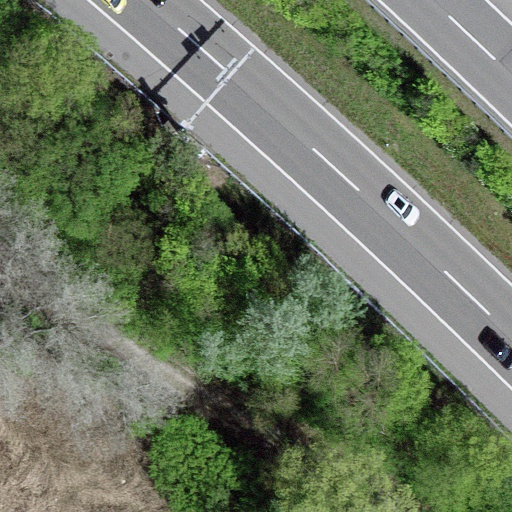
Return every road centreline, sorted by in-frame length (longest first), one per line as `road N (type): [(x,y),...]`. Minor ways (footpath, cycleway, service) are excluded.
road 1 (motorway): [(144,0),(511,337)]
road 2 (track): [(385,511),(175,383),(0,249)]
